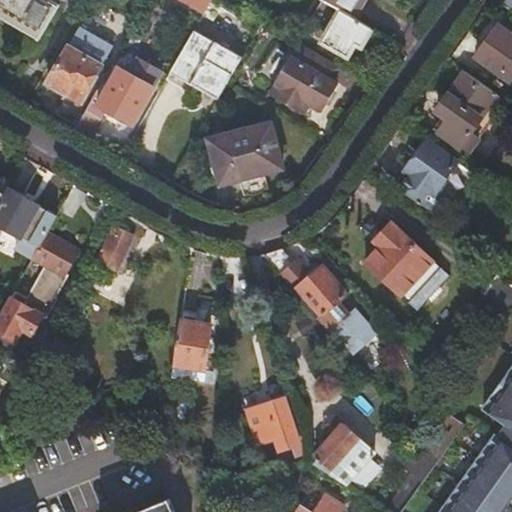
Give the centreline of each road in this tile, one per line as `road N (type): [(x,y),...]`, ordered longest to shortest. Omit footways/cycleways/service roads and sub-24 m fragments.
road 1 (residential): [(462,0),(322,195),(292,219),(244,232),(195,225),(0,110)]
road 2 (residential): [(144,441),(0,499)]
